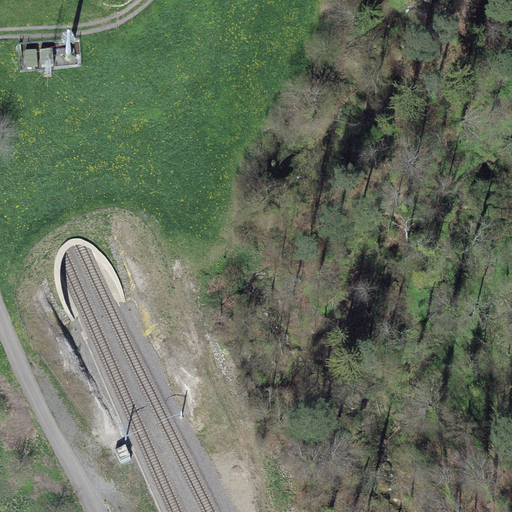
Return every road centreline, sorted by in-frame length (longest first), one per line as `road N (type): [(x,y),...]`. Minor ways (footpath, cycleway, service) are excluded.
road 1 (track): [(0,312),(94,511)]
road 2 (track): [(152,0),(104,27),(0,35)]
